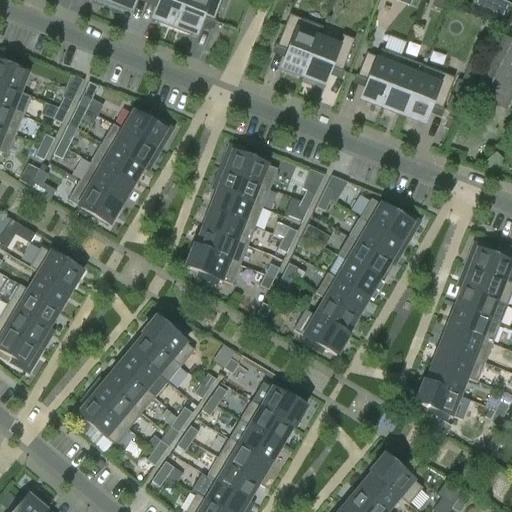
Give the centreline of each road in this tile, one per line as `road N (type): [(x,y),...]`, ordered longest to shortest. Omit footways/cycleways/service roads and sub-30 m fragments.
road 1 (residential): [(0,4),(230,99),(511,199)]
road 2 (residential): [(0,416),(114,511)]
